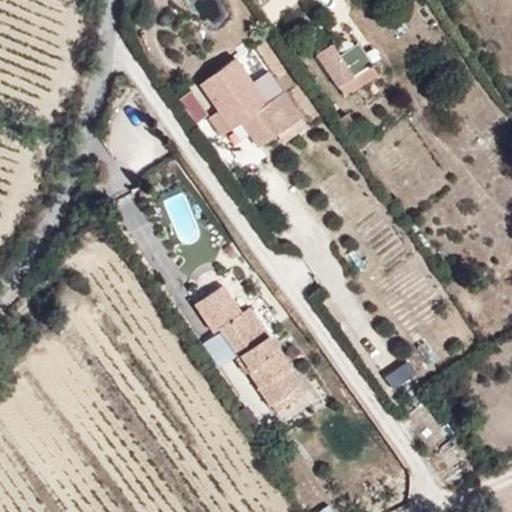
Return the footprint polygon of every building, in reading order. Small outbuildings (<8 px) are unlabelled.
[(353,48),(334,61),(349,83),(365,72),(368,69),(353,48)] [(327,51),(310,60),(341,104),(372,82),(365,72),(349,83),(334,61),(327,51)] [(248,87),(232,65),(196,90),(228,134),(238,127),(248,120),(268,145),(275,141),(288,132),(296,142),(305,135),(265,75),(248,87)] [(204,119),(187,96),(177,103),(194,126),(204,119)] [(329,106),(320,113),(328,125),(338,119),(329,106)] [(228,134),(215,116),(207,122),(220,140),(228,134)] [(248,120),(238,127),(257,153),(268,145),(248,120)] [(341,121),(330,128),(338,140),(349,133),(341,121)] [(288,132),(275,141),(282,151),(296,142),(288,132)] [(252,392),(263,385),(281,411),(301,397),(264,340),(255,346),(234,317),(215,290),(188,310),(207,337),(213,332),(227,322),(235,333),(220,343),(229,355),(230,360),(252,392)] [(243,311),(234,317),(255,346),(264,340),(243,311)] [(213,332),(220,343),(235,333),(227,322),(213,332)] [(271,418),(281,411),(263,385),(252,392),(271,418)]
